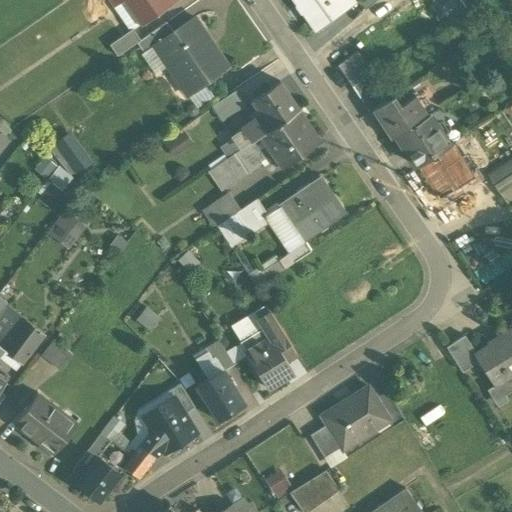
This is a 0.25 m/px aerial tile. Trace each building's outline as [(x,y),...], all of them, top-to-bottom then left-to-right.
[(110,0),(132,31),(132,30),(133,31),(178,0),(110,0)] [(293,0),(315,31),(353,4),(350,0),(293,0)] [(173,33),(153,47),(153,48),(187,97),(228,68),(194,19),(173,33)] [(140,41),(137,44),(144,54),(153,48),(153,47),(173,33),(166,24),(140,41)] [(132,31),(109,46),(117,57),(137,44),(140,41),(133,31),(132,30),(132,31)] [(357,52),(337,66),(351,87),(371,74),(357,52)] [(371,74),(351,87),(369,113),(388,100),(371,74)] [(279,82),(268,90),(265,84),(254,91),(258,97),(251,101),(262,116),(271,129),(298,111),(279,82)] [(235,92),(212,108),(222,123),(245,107),(235,92)] [(388,100),(369,113),(382,133),(385,131),(391,140),(396,136),(427,116),(415,97),(400,107),(393,97),(388,100)] [(271,129),(260,137),(272,155),(281,168),(320,142),(298,111),(271,129)] [(262,116),(233,136),(235,139),(236,139),(243,149),(260,137),(271,129),(262,116)] [(439,124),(435,126),(428,116),(427,116),(396,136),(417,168),(449,147),(442,137),(446,134),(447,131),(442,124),(439,124)] [(76,133),(53,146),(72,178),(95,165),(76,133)] [(243,149),(236,153),(249,173),(260,166),(258,163),(272,155),(260,137),(243,149)] [(235,139),(229,143),(236,153),(243,149),(236,139),(235,139)] [(449,147),(417,168),(413,170),(436,205),(472,182),(469,177),(474,173),(465,159),(459,162),(449,147)] [(236,153),(208,172),(221,192),(249,173),(236,153)] [(511,155),(488,172),(508,202),(511,199),(511,155)] [(59,170),(40,200),(56,210),(75,180),(59,170)] [(321,178),(279,206),(303,243),(346,214),(321,178)] [(228,193),(205,209),(217,227),(241,211),(228,193)] [(241,211),(217,227),(231,249),(271,222),(256,200),(241,211)] [(75,248),(89,224),(69,213),(55,236),(75,248)] [(290,255),(279,262),(284,270),(295,263),(290,255)] [(25,319),(0,299),(0,346),(2,349),(25,319)] [(265,305),(253,312),(254,313),(264,329),(265,329),(271,339),(271,338),(286,361),(296,354),(265,305)] [(254,313),(232,327),(241,343),(264,329),(254,313)] [(25,319),(2,349),(4,350),(3,351),(20,363),(43,333),(25,319)] [(511,323),(510,325),(511,327),(486,343),(488,345),(475,353),(474,354),(479,362),(495,387),(509,378),(510,380),(511,378),(511,323)] [(241,343),(240,344),(246,354),(271,339),(265,329),(264,329),(241,343)] [(475,353),(464,336),(446,348),(462,373),(479,362),(474,354),(475,353)] [(271,339),(246,354),(268,389),(293,374),(286,361),(271,338),(271,339)] [(53,340),(41,356),(60,371),(72,355),(53,340)] [(234,365),(219,341),(205,349),(213,362),(216,360),(223,371),(223,372),(234,365)] [(223,372),(223,371),(197,387),(217,420),(243,404),(223,372)] [(195,408),(180,384),(169,392),(173,398),(174,397),(185,414),(195,408)] [(368,387),(321,417),(341,448),(343,451),(390,421),(368,387)] [(37,393),(14,423),(54,453),(77,424),(37,393)] [(173,398),(142,418),(151,433),(163,452),(164,453),(196,433),(185,414),(174,397),(173,398)] [(326,425),(310,436),(324,459),(341,448),(326,425)] [(151,433),(140,447),(155,458),(163,452),(151,433)] [(100,434),(88,450),(97,458),(97,457),(98,458),(110,441),(100,434)] [(155,458),(140,447),(135,453),(131,458),(146,469),(155,458)] [(98,458),(97,457),(97,458),(77,484),(100,501),(120,474),(98,458)] [(146,469),(131,458),(124,467),(138,479),(146,469)] [(325,471),(289,494),(302,511),(310,511),(339,491),(325,471)] [(421,511),(405,489),(372,511),(421,511)]
